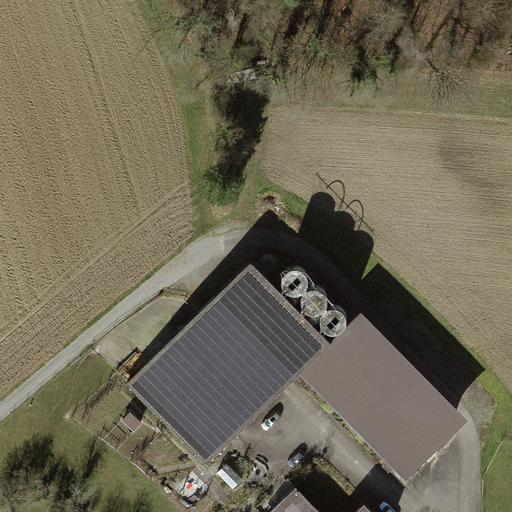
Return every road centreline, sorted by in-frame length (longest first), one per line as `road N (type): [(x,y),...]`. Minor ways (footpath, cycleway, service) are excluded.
road 1 (track): [(468,511),(471,438),(457,410),(306,248),(276,238),(229,243)]
road 2 (track): [(0,411),(153,286),(229,243)]
road 3 (track): [(229,243),(184,79),(146,0)]
